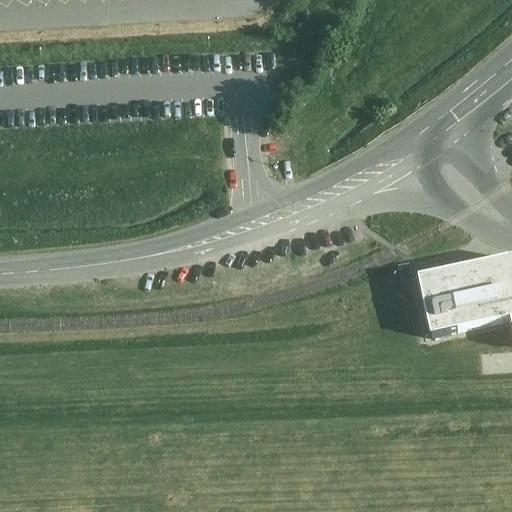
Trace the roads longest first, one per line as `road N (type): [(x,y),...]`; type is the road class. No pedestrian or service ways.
road 1 (unclassified): [(0,274),(187,247),(384,171)]
road 2 (unclassified): [(0,18),(258,0)]
